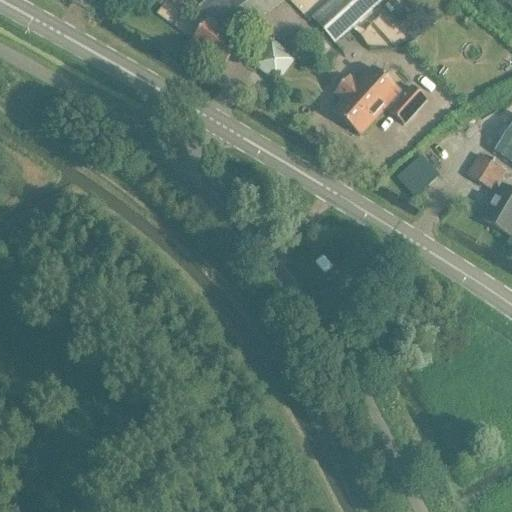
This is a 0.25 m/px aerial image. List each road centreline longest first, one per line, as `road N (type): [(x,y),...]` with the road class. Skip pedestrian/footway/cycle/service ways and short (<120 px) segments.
road 1 (secondary): [(0,0),(335,195),(511,309)]
road 2 (unknown): [(0,99),(183,235),(274,335),(377,511)]
